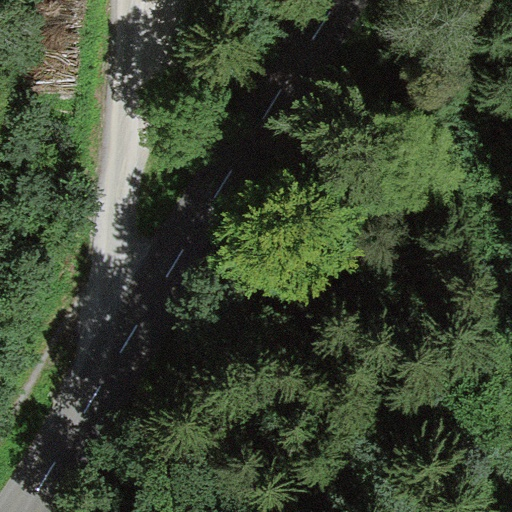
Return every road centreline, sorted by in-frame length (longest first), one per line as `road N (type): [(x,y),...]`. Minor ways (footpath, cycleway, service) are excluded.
road 1 (tertiary): [(23,511),(339,0)]
road 2 (track): [(110,368),(139,0)]
